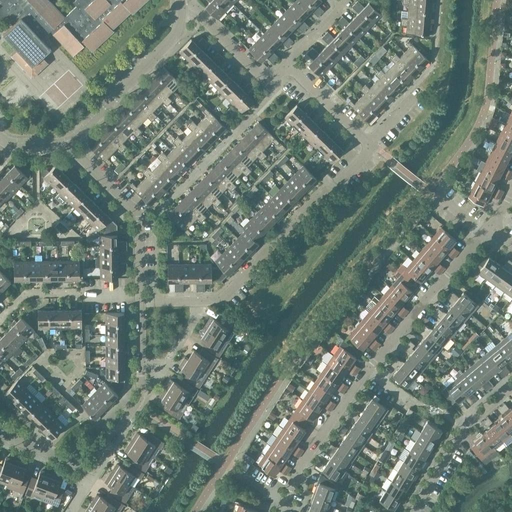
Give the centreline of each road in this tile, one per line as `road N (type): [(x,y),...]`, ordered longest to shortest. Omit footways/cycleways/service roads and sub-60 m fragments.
road 1 (residential): [(278,511),(365,377),(484,234)]
road 2 (residential): [(203,300),(365,141)]
road 3 (residential): [(143,226),(269,95),(266,82)]
road 4 (residential): [(65,145),(176,38),(178,23)]
road 5 (residential): [(511,389),(453,442),(416,511)]
